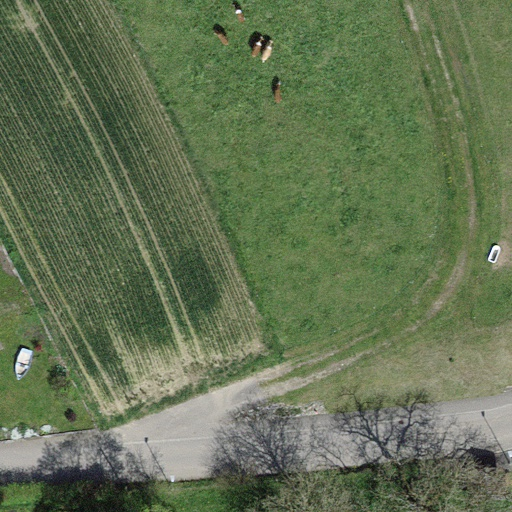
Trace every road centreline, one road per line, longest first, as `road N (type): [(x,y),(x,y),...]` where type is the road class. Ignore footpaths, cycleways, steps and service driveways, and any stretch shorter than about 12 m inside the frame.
road 1 (track): [(91,462),(410,331),(452,261),(462,183),(411,0)]
road 2 (unclassified): [(0,476),(440,429),(511,414)]
